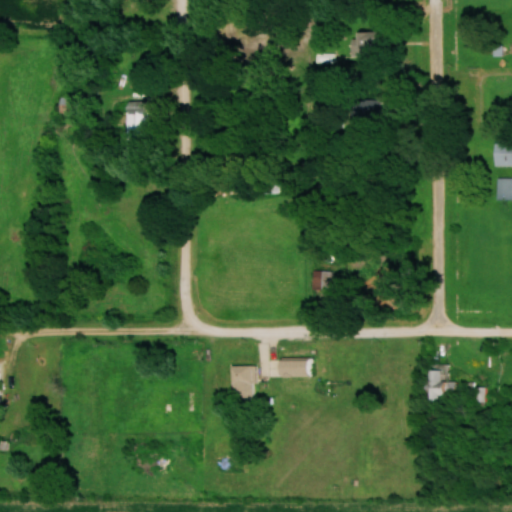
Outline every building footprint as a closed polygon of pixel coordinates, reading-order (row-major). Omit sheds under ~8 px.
[(351,54),(375,54),(375,31),(351,31),(351,54)] [(332,62),(332,54),(318,54),(318,62),(332,62)] [(147,139),(147,99),(126,99),(126,139),(147,139)] [(511,139),(511,163),(495,164),(495,140),(511,139)] [(501,175),(511,175),(511,197),(500,197),(501,175)] [(330,290),(330,270),(312,270),(312,290),(330,290)] [(279,359),(279,378),(309,378),(309,359),(279,359)] [(428,364),(427,399),(455,400),(456,381),(446,381),(446,364),(428,364)] [(407,383),(407,365),(387,365),(387,383),(407,383)] [(230,366),(230,399),(253,399),(253,366),(230,366)]
